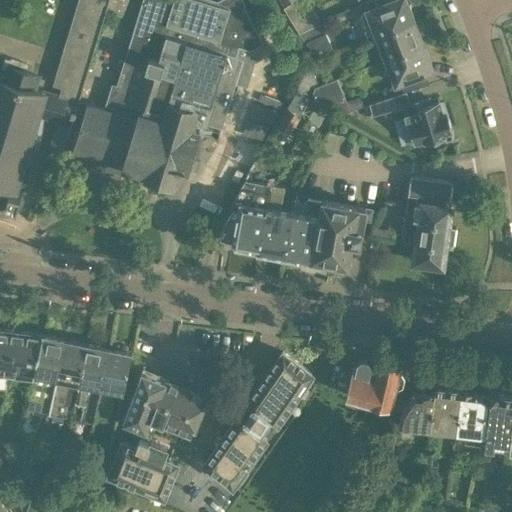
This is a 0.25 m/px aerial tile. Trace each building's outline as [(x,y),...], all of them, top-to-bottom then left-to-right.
[(72,124),(79,101),(106,11),(122,16),(127,0),(81,0),(57,83),(63,85),(59,97),(34,89),(38,76),(8,66),(4,80),(0,78),(0,206),(9,209),(10,205),(17,207),(21,193),(14,191),(38,114),(72,124)] [(79,101),(72,124),(65,145),(75,148),(72,159),(123,174),(126,166),(147,173),(146,175),(152,187),(162,190),(172,183),(177,167),(184,169),(184,167),(197,171),(201,160),(205,161),(207,157),(210,154),(212,148),(210,144),(212,137),(217,139),(221,128),(239,67),(222,62),(224,54),(234,57),(237,46),(248,50),(262,42),(243,6),(245,5),(242,0),(217,0),(218,0),(216,0),(142,0),(137,16),(144,18),(134,51),(127,49),(123,62),(119,61),(116,68),(121,69),(116,85),(111,83),(104,108),(79,101)] [(404,0),(397,0),(368,11),(360,14),(370,39),(378,36),(377,35),(413,21),(412,20),(414,17),(411,10),(408,9),(404,0)] [(302,19),(292,3),(284,8),(299,34),(321,23),(314,12),(302,19)] [(422,46),(413,21),(377,35),(378,36),(387,60),(422,46)] [(321,23),(299,34),(318,59),(335,52),(321,23)] [(422,46),(387,60),(396,84),(432,70),(427,59),(429,56),(426,49),(423,48),(422,46)] [(319,86),(318,86),(310,64),(297,88),(304,91),(314,87),(319,86)] [(345,100),(337,79),(318,86),(319,86),(314,87),(313,94),(314,98),(342,114),(362,106),(359,98),(346,103),(344,100),(345,100)] [(269,139),(279,97),(253,91),(243,133),(269,139)] [(372,115),(403,105),(404,105),(401,95),(363,107),(366,116),(372,114),(372,115)] [(426,99),(410,103),(409,104),(412,114),(406,115),(414,142),(424,139),(425,141),(444,136),(443,133),(452,130),(447,114),(442,115),(438,101),(428,104),(426,99)] [(288,108),(278,127),(290,134),(301,115),(288,108)] [(313,110),(308,120),(318,126),(324,116),(313,110)] [(250,160),(254,147),(229,140),(225,152),(250,160)] [(455,228),(447,226),(450,209),(448,208),(452,181),(410,176),(401,241),(417,243),(415,260),(442,264),(444,248),(452,249),(455,228)] [(259,250),(271,185),(244,180),(230,205),(234,207),(218,235),(234,238),(233,240),(237,245),(259,250)] [(271,185),(259,250),(258,251),(284,256),(295,201),(282,199),(284,188),(271,185)] [(307,203),(295,201),(284,256),(310,261),(321,201),(308,199),(307,203)] [(321,201),(310,261),(317,262),(319,260),(348,265),(352,241),(359,242),(364,218),(370,219),(372,209),(322,200),(321,201)] [(369,236),(392,239),(394,231),(373,228),(369,236)] [(16,350),(18,331),(0,328),(0,372),(10,374),(13,350),(16,350)] [(43,334),(18,331),(16,350),(13,350),(10,374),(34,377),(43,334)] [(43,334),(34,377),(27,409),(49,413),(65,339),(43,334)] [(87,343),(65,339),(49,413),(67,417),(75,381),(79,382),(87,343)] [(110,348),(87,343),(79,382),(74,402),(84,404),(81,421),(94,423),(96,411),(110,348)] [(132,353),(110,348),(96,411),(108,413),(114,389),(124,391),(132,353)] [(254,405),(243,420),(238,416),(203,464),(232,485),(267,437),(261,433),(272,418),(278,422),(313,374),(284,353),(248,401),(254,405)] [(398,372),(399,368),(379,363),(377,369),(369,367),(369,366),(368,362),(362,360),(357,362),(357,364),(355,363),(352,376),(351,376),(346,393),(390,404),(395,385),(398,386),(402,383),(403,377),(400,373),(398,372)] [(166,382),(168,383),(168,378),(161,376),(158,379),(143,372),(123,421),(145,429),(149,419),(151,420),(166,382)] [(206,398),(168,383),(166,382),(151,420),(191,435),(206,398)] [(435,388),(435,391),(434,395),(430,427),(456,430),(461,391),(445,389),(445,390),(435,388)] [(461,389),(461,391),(456,430),(466,431),(478,433),(482,433),(487,394),(472,392),(472,391),(461,389)] [(434,395),(435,391),(425,390),(421,393),(414,392),(401,409),(399,423),(430,427),(434,395)] [(487,394),(482,433),(480,445),(493,446),(492,449),(508,451),(511,424),(511,396),(497,395),(497,394),(487,393),(487,394)] [(478,433),(466,431),(464,442),(476,444),(478,433)] [(139,438),(136,446),(121,440),(108,473),(163,496),(177,463),(163,457),(167,447),(149,439),(148,442),(139,438)] [(34,479),(26,498),(38,503),(46,483),(34,479)] [(34,511),(38,504),(31,501),(26,511),(34,511)] [(59,511),(62,507),(50,503),(46,511),(59,511)]
